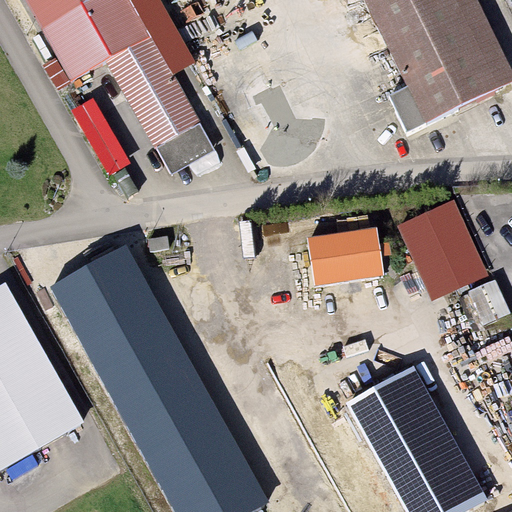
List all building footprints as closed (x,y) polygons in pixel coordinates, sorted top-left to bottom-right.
[(28,0),(75,83),(106,65),(155,148),(199,124),(151,39),(174,26),(158,0),(28,0)] [(450,0),(366,0),(410,90),(388,101),(406,139),(496,96),(450,0)] [(484,275),(452,204),(400,228),(432,298),(484,275)] [(314,285),(381,277),(375,229),(308,237),(314,285)] [(149,241),(150,253),(169,250),(167,238),(149,241)] [(184,511),(257,511),(264,509),(123,254),(59,289),(184,511)] [(494,284),(459,301),(473,330),(508,313),(494,284)] [(0,293),(0,466),(78,424),(5,291),(0,293)] [(410,381),(351,413),(404,511),(471,511),(479,508),(410,381)]
